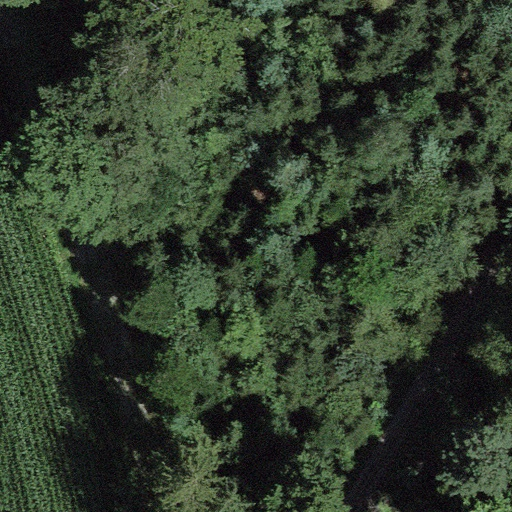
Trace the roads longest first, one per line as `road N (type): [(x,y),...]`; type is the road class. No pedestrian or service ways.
road 1 (track): [(162,511),(0,17)]
road 2 (track): [(511,253),(347,511)]
